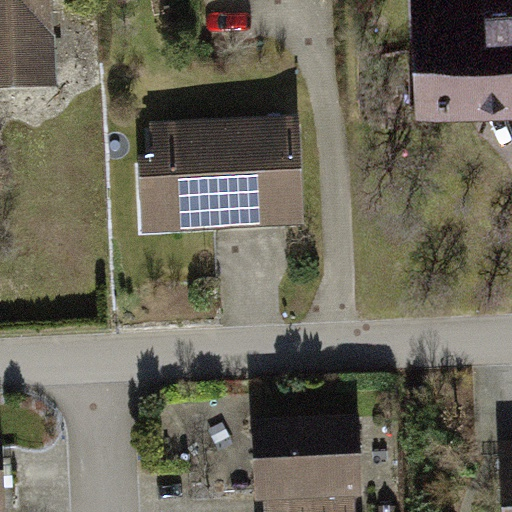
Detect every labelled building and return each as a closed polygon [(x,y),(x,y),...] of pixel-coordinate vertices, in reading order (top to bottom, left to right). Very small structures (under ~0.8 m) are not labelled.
[(0,0),(0,92),(61,89),(55,0),(0,0)] [(511,0),(414,0),(420,103),(511,97),(511,0)] [(306,228),(301,117),(144,125),(149,235),(306,228)] [(364,414),(255,420),(260,504),(369,497),(364,414)] [(12,511),(4,429),(0,428),(0,511),(12,511)]
